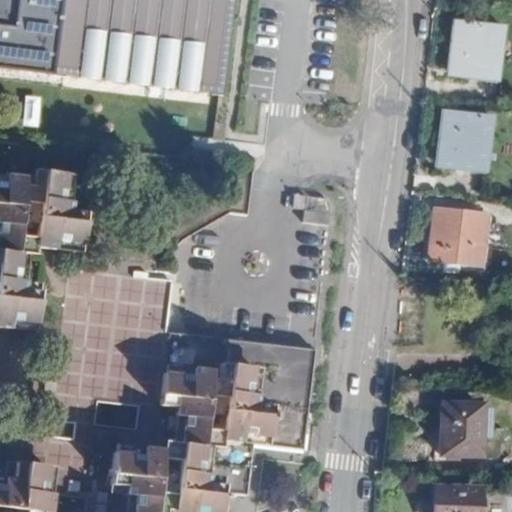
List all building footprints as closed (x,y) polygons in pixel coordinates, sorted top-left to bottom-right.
[(220,94),(232,0),(0,0),(0,66),(48,72),(220,94)] [(492,77),(498,29),(452,23),(446,71),(492,77)] [(477,168),(485,117),(442,111),(434,161),(477,168)] [(58,171),(28,167),(26,181),(36,183),(28,241),(48,244),(49,237),(77,241),(82,207),(59,204),(60,196),(54,195),(58,171)] [(12,232),(20,175),(0,172),(0,324),(3,325),(4,317),(30,320),(34,288),(12,285),(13,276),(9,276),(13,249),(20,250),(22,234),(12,232)] [(320,193),(305,191),(303,207),(318,209),(320,193)] [(483,214),(434,208),(429,259),(478,264),(483,214)] [(511,212),(492,210),(489,228),(510,231),(511,217),(511,212)] [(64,265),(50,380),(45,419),(74,422),(77,398),(86,399),(88,382),(156,389),(158,357),(168,278),(64,265)] [(247,367),(244,393),(251,394),(250,402),(271,405),(267,436),(240,433),(239,442),(220,440),(224,396),(205,394),(202,429),(212,430),(210,440),(257,446),(259,444),(304,449),(315,349),(174,332),(169,373),(186,375),(187,367),(207,370),(207,378),(216,379),(218,364),(247,367)] [(169,373),(165,406),(178,407),(177,415),(180,418),(178,435),(210,440),(212,430),(202,429),(205,394),(224,396),(220,440),(239,442),(240,433),(267,436),(271,405),(250,402),(251,394),(244,393),(247,367),(218,364),(216,379),(207,378),(207,370),(187,367),(186,375),(169,373)] [(161,373),(158,405),(165,406),(169,373),(161,373)] [(40,379),(34,418),(45,419),(50,380),(40,379)] [(154,405),(151,432),(178,435),(180,418),(177,415),(178,407),(165,406),(158,405),(154,405)] [(478,408),(439,407),(439,456),(478,456),(478,408)] [(43,433),(39,464),(35,495),(43,496),(83,501),(81,511),(127,511),(129,497),(123,496),(124,486),(106,484),(110,452),(136,455),(137,450),(157,452),(151,508),(161,509),(160,511),(170,511),(176,462),(175,460),(167,459),(168,447),(43,433)] [(169,441),(168,447),(198,452),(199,446),(209,447),(210,446),(210,440),(178,435),(177,442),(169,441)] [(176,462),(170,511),(218,511),(222,484),(221,482),(201,480),(202,472),(196,472),(198,452),(168,447),(167,459),(175,460),(176,462)] [(160,511),(161,509),(151,508),(157,452),(137,450),(136,455),(110,452),(106,484),(124,486),(123,496),(129,497),(127,511),(160,511)] [(198,452),(196,472),(202,472),(201,480),(221,482),(222,484),(218,511),(231,511),(234,493),(250,494),(253,467),(228,464),(229,456),(198,452)] [(0,508),(31,511),(40,511),(43,496),(35,495),(39,464),(7,461),(4,482),(0,481),(0,508)] [(479,511),(480,488),(434,487),(432,511),(479,511)]
